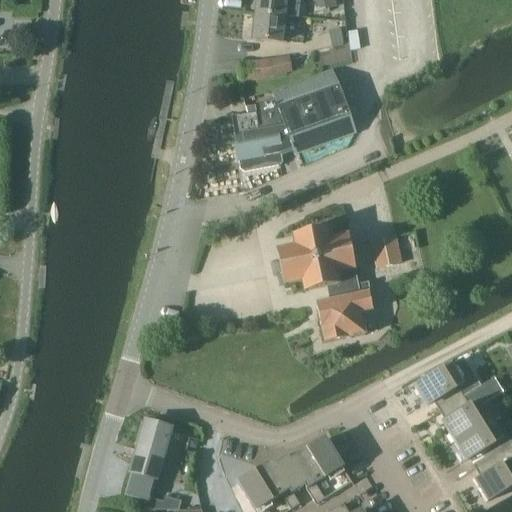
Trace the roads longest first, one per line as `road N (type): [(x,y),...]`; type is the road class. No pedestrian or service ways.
road 1 (unclassified): [(0,429),(19,359),(56,0)]
road 2 (unclassified): [(120,391),(183,159),(209,0)]
road 3 (residential): [(347,405),(278,439),(120,391)]
road 4 (residential): [(511,320),(347,405)]
road 5 (unclassified): [(87,511),(120,391)]
road 6 (residential): [(411,511),(347,405)]
